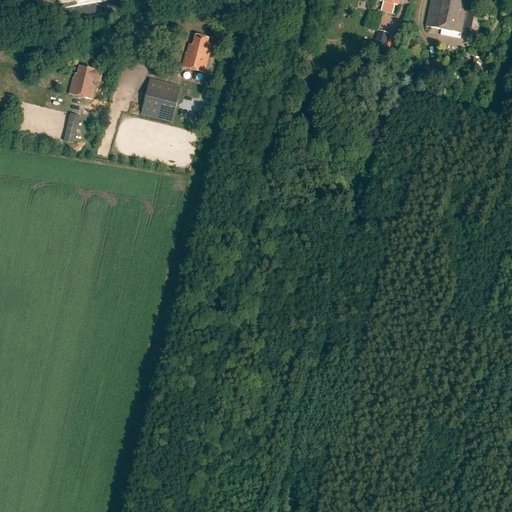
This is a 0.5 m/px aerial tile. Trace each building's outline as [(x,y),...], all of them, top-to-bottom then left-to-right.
[(380,0),(380,2),(383,3),(380,12),(392,15),(395,6),(398,7),(399,0),(380,0)] [(431,0),(426,27),(461,34),(470,35),(474,15),(465,14),(467,0),(431,0)] [(382,17),(369,13),(367,22),(380,26),(382,17)] [(378,31),(374,45),(385,48),(389,34),(378,31)] [(208,43),(209,39),(195,35),(193,46),(189,45),(187,54),(186,54),(182,68),(204,74),(212,44),(208,43)] [(449,69),(427,63),(423,77),(444,84),(449,69)] [(73,79),(69,95),(92,101),(95,89),(92,84),(92,82),(100,84),(103,73),(79,67),(77,75),(75,74),(74,79),(73,79)] [(181,88),(150,80),(141,115),(172,123),(181,88)] [(73,145),(80,117),(70,115),(63,142),(73,145)]
